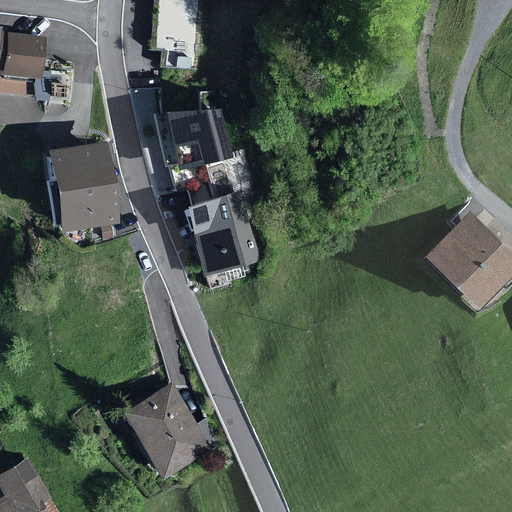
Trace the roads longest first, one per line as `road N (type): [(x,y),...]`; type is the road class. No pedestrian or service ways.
road 1 (residential): [(278,511),(150,212),(120,96),(112,0)]
road 2 (residential): [(493,0),(455,132),(474,182),(511,218)]
